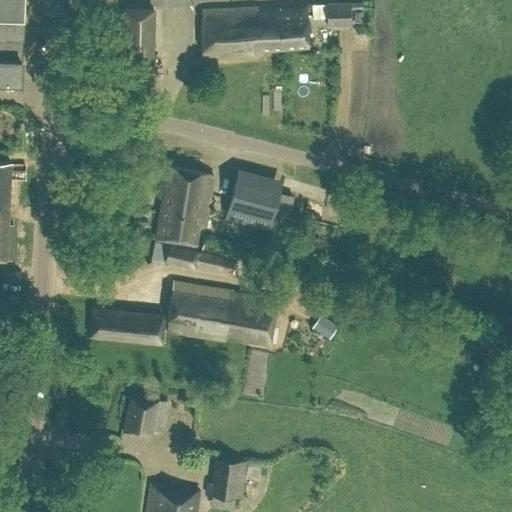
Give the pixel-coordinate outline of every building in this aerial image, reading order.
[(21,0),(0,0),(0,77),(18,79),(21,0)] [(348,23),(347,1),(324,2),(325,24),(348,23)] [(258,8),(256,5),(201,9),(201,55),(251,53),(251,47),(307,43),(305,6),(258,8)] [(152,8),(124,8),(123,42),(132,42),(132,69),(152,69),(152,8)] [(10,159),(0,158),(0,256),(10,257),(12,221),(7,221),(10,159)] [(214,171),(163,163),(158,195),(163,196),(156,237),(195,243),(198,224),(205,225),(214,171)] [(282,177),(238,165),(224,217),(268,229),(282,177)] [(235,258),(153,240),(149,257),(196,268),(197,264),(233,271),(235,258)] [(233,288),(174,279),(166,329),(225,338),(225,335),(270,342),(277,297),(232,290),(233,288)] [(164,312),(92,305),(90,335),(162,341),(164,312)] [(315,327),(332,337),(341,323),(324,313),(315,327)] [(511,370),(511,334),(494,328),(477,382),(506,391),(511,370)] [(156,397),(129,393),(124,424),(151,428),(161,429),(166,400),(156,398),(156,397)] [(239,449),(216,446),(212,481),(207,480),(205,492),(240,496),(244,459),(238,459),(239,449)] [(169,484),(150,481),(145,511),(194,511),(198,487),(181,485),(180,492),(168,490),(169,484)]
